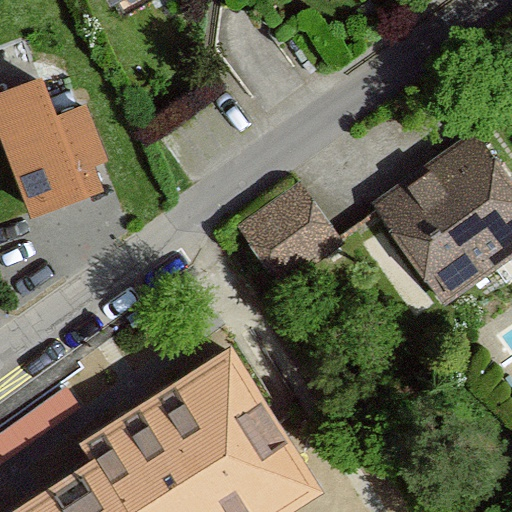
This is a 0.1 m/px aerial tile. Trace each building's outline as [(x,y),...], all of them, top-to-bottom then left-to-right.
[(172,131),(204,171),(269,120),(237,80),(172,131)] [(76,102),(12,127),(51,231),(116,207),(76,102)] [(385,203),(453,299),(511,257),(511,175),(483,134),(385,203)] [(352,247),(309,185),(250,225),(293,287),(352,247)] [(280,511),(322,486),(240,353),(96,441),(109,461),(26,511),(280,511)]
